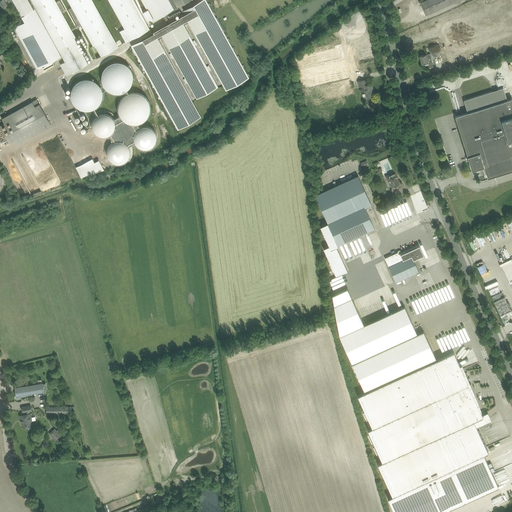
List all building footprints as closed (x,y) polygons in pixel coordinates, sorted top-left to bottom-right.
[(143,0),(148,8),(143,10),(149,22),(158,17),(163,15),(167,23),(154,31),(153,31),(154,32),(144,38),(132,45),(131,45),(178,129),(201,117),(159,41),(163,38),(197,98),(219,86),(185,26),(190,23),(227,91),(250,78),(215,14),(207,0),(201,0),(184,10),(183,10),(184,14),(170,22),(167,16),(179,9),(178,6),(179,6),(181,4),(188,0),(7,0),(11,8),(16,5),(22,16),(24,21),(25,21),(24,22),(15,27),(38,69),(42,66),(44,69),(47,68),(55,63),(53,60),(63,55),(66,61),(61,64),(67,74),(88,63),(76,42),(78,41),(62,11),(66,9),(61,0),(59,0),(56,1),(55,0),(67,0),(72,7),(67,10),(75,25),(77,28),(82,25),(93,46),(91,47),(97,58),(118,46),(92,0),(110,0),(126,28),(121,31),(127,41),(147,30),(150,28),(134,0),(143,0)] [(427,0),(420,3),(426,15),(460,0),(427,0)] [(344,46),(298,56),(301,69),(346,59),(344,46)] [(430,52),(421,55),(423,63),(427,62),(429,67),(433,66),(430,52)] [(132,74),(129,67),(122,62),(115,62),(107,65),(102,71),(102,79),(105,86),(111,91),(119,92),(127,89),(131,82),(132,74)] [(303,88),(351,79),(348,67),(301,75),(303,88)] [(102,90),(99,83),(93,78),(85,77),(78,80),(73,87),(72,95),(75,102),(82,107),(90,107),(97,104),(102,98),(102,90)] [(372,86),(371,83),(366,84),(365,79),(357,81),(359,87),(364,86),(366,97),(375,95),(373,89),(372,88),(373,88),(373,86),(372,86)] [(349,83),(341,84),(343,95),(352,93),(349,83)] [(488,177),(511,169),(511,98),(508,100),(503,87),(498,89),(495,90),(492,91),(464,100),(467,112),(462,113),(455,116),(468,155),(467,155),(472,169),(484,166),(488,177)] [(150,103),(146,96),(140,91),(132,90),(125,94),(120,100),(119,108),(122,115),(129,120),(137,121),(144,118),(149,111),(150,103)] [(37,99),(2,118),(4,123),(0,125),(9,143),(14,140),(16,145),(51,125),(37,99)] [(105,134),(110,132),(114,128),(115,122),(113,117),(110,114),(105,112),(99,113),(95,116),(93,120),(93,126),(96,130),(100,133),(105,134)] [(139,127),(140,127),(138,123),(137,123),(136,123),(134,123),(133,123),(132,123),(131,123),(130,123),(129,122),(128,122),(127,122),(126,121),(125,120),(124,119),(123,118),(122,118),(122,117),(121,116),(120,115),(116,117),(117,118),(117,119),(117,120),(118,121),(118,122),(118,123),(118,124),(118,125),(118,126),(118,127),(117,128),(117,129),(117,130),(116,131),(116,132),(115,133),(115,134),(114,134),(113,135),(112,136),(111,136),(111,137),(112,139),(113,138),(114,138),(115,138),(116,137),(117,137),(118,137),(119,137),(120,137),(121,137),(122,138),(123,138),(124,138),(125,139),(126,139),(127,140),(128,140),(129,141),(129,142),(130,143),(131,144),(131,145),(135,142),(135,141),(134,140),(134,139),(134,138),(134,137),(134,136),(134,135),(134,134),(134,133),(135,132),(135,131),(136,131),(136,130),(137,129),(137,128),(138,128),(139,127)] [(147,147),(152,145),(156,141),(157,136),(155,131),(152,127),(147,125),(141,126),(137,129),(135,134),(135,139),(138,144),(142,147),(147,147)] [(120,162),(125,160),(129,156),(130,150),(128,145),(125,141),(120,140),(115,140),(110,144),(108,148),(108,154),(111,158),(115,161),(120,162)] [(80,178),(88,174),(83,163),(74,167),(80,178)] [(395,185),(400,183),(396,176),(397,175),(395,171),(385,176),(390,186),(395,184),(395,185)] [(320,225),(329,245),(324,247),(336,275),(347,270),(336,246),(375,229),(364,205),(371,202),(358,175),(315,194),(327,222),(320,225)] [(413,260),(424,256),(418,244),(401,252),(400,251),(385,258),(396,282),(419,272),(413,260)] [(449,284),(420,295),(425,307),(454,297),(449,284)] [(347,287),(332,294),(339,336),(364,392),(437,359),(424,330),(417,333),(405,306),(364,324),(347,287)] [(445,348),(463,342),(461,336),(460,336),(458,329),(441,335),(443,339),(445,338),(446,343),(444,344),(445,348)] [(437,359),(364,392),(357,395),(371,427),(367,429),(381,462),(377,464),(393,495),(489,451),(474,419),(483,415),(468,382),(469,382),(469,379),(467,379),(454,351),(437,359)] [(43,383),(43,382),(20,385),(20,386),(15,387),(16,396),(33,394),(33,392),(44,390),(43,383)] [(31,427),(31,426),(32,425),(30,418),(31,418),(31,413),(30,413),(30,411),(32,410),(31,405),(22,407),(23,412),(24,412),(25,414),(19,415),(20,419),(22,419),(23,427),(28,426),(28,428),(28,429),(29,429),(30,429),(31,428),(31,427)] [(70,406),(47,407),(47,414),(70,414),(70,406)] [(49,433),(55,440),(61,434),(55,428),(49,433)]
